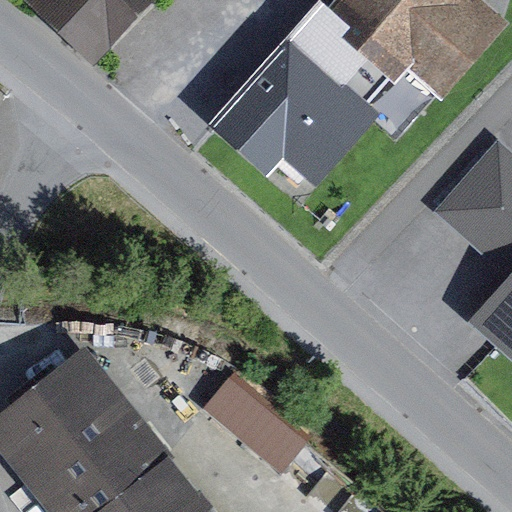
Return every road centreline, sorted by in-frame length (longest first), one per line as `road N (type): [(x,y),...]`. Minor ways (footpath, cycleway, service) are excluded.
road 1 (tertiary): [(511,476),(75,95)]
road 2 (residential): [(75,95),(28,171),(0,250)]
